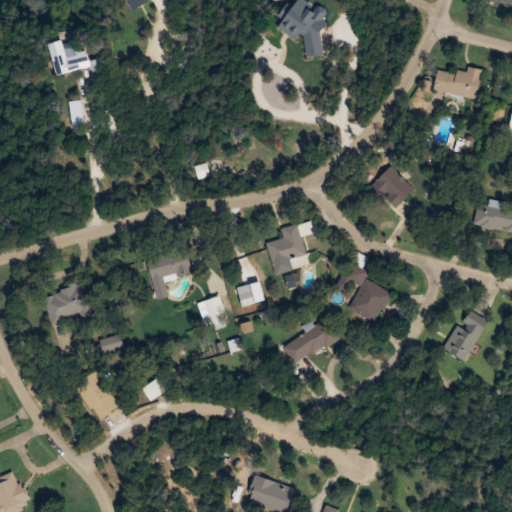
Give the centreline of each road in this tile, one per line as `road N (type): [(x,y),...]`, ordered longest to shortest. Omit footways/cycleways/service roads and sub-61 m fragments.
road 1 (residential): [(0,262),(173,207),(325,174),(369,141),(440,17),(441,0)]
road 2 (residential): [(83,470),(157,410),(213,403),(295,430),(400,362),(436,272)]
road 3 (residential): [(325,174),(329,213),(436,272),(511,281)]
road 4 (residential): [(0,333),(24,404),(83,470),(98,511)]
